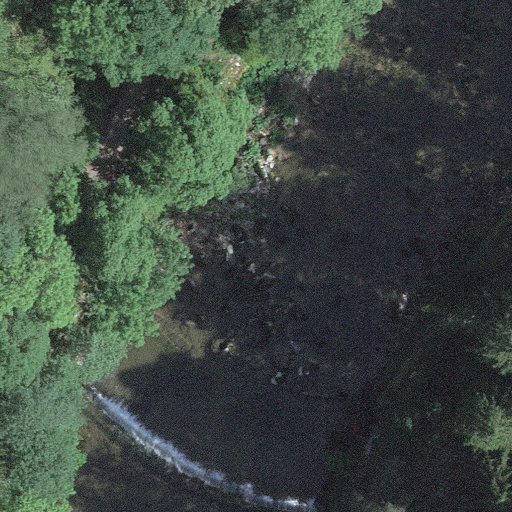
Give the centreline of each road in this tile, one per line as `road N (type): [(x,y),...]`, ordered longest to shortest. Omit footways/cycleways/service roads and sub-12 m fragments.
road 1 (track): [(41,282),(128,115),(169,0)]
road 2 (track): [(511,280),(378,511)]
